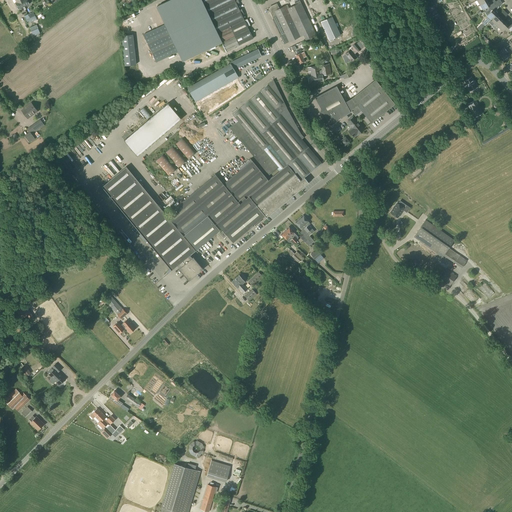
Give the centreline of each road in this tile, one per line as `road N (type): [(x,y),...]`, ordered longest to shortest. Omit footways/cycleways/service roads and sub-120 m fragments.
road 1 (unclassified): [(0,484),(197,289),(342,166)]
road 2 (unclassified): [(284,511),(361,213)]
road 3 (tertiary): [(511,91),(475,61),(342,166)]
road 4 (tertiary): [(342,166),(305,113),(251,0)]
road 5 (unclassified): [(456,296),(395,260),(361,213)]
